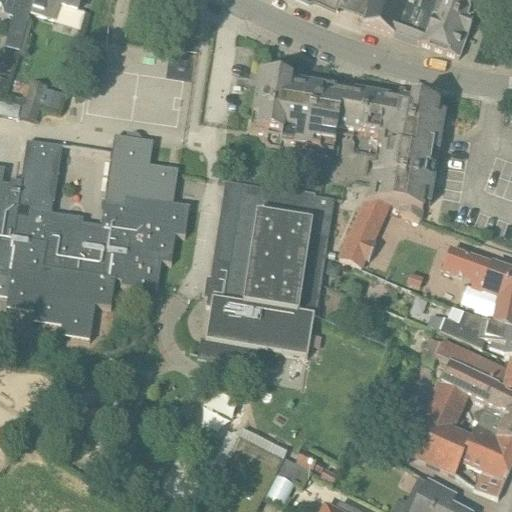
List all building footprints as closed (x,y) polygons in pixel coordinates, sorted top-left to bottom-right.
[(0,0),(0,7),(5,17),(12,19),(9,31),(23,35),(33,0),(0,0)] [(34,0),(30,15),(54,23),(59,8),(77,14),(80,0),(34,0)] [(338,13),(343,1),(342,1),(342,0),(295,0),(309,6),(317,4),(338,13)] [(342,0),(342,1),(343,1),(361,8),(359,14),(366,16),(362,27),(459,62),(466,42),(467,42),(475,19),(468,17),(473,0),(342,0)] [(294,140),(293,146),(320,150),(320,145),(334,147),(336,133),(378,139),(374,166),(367,205),(390,209),(400,211),(399,217),(420,225),(425,194),(432,195),(442,130),(436,129),(439,108),(366,96),(365,103),(321,95),(322,89),(258,79),(250,133),(294,140)] [(40,109),(46,89),(30,84),(24,104),(40,109)] [(19,121),(34,126),(40,109),(24,104),(19,121)] [(51,218),(53,206),(62,151),(26,145),(21,185),(11,183),(9,194),(1,193),(4,172),(0,171),(0,301),(7,302),(5,313),(34,317),(32,327),(61,331),(59,340),(89,345),(95,310),(111,312),(114,288),(115,283),(121,284),(120,289),(157,295),(158,293),(156,293),(160,266),(171,267),(171,266),(170,266),(174,239),(185,241),(189,210),(155,205),(157,189),(127,185),(123,210),(104,207),(100,236),(89,234),(90,229),(81,228),(81,223),(51,218)] [(306,361),(312,320),(316,320),(328,242),(334,203),(314,200),(313,204),(283,199),(283,195),(225,185),(213,265),(210,281),(206,281),(204,290),(203,301),(207,302),(206,308),(210,309),(205,343),(200,342),(198,360),(277,373),(280,357),(306,361)] [(338,260),(339,262),(362,271),(390,209),(363,205),(338,260)] [(335,255),(326,254),(325,261),(334,262),(335,255)] [(494,328),(511,334),(511,276),(449,254),(447,260),(442,274),(475,285),(473,291),(499,300),(494,328)] [(341,267),(328,263),(324,276),(337,280),(341,267)] [(482,353),(485,341),(490,326),(462,316),(462,317),(451,312),(446,324),(440,336),(482,353)] [(504,362),(511,365),(511,334),(494,328),(490,326),(485,341),(490,343),(488,352),(505,359),(504,362)] [(436,362),(449,367),(498,390),(497,392),(511,399),(511,365),(509,376),(498,372),(442,346),(442,347),(432,370),(436,362)] [(449,367),(426,423),(450,434),(466,399),(486,409),(476,431),(511,447),(511,399),(497,392),(498,390),(449,367)] [(450,434),(426,423),(410,458),(456,477),(461,466),(482,475),(474,493),(498,503),(511,468),(511,447),(476,431),(470,443),(450,434)] [(321,479),(324,473),(326,469),(317,464),(318,461),(301,453),(294,468),(297,470),(308,476),(310,477),(311,474),(321,479)] [(276,475),(275,475),(238,457),(209,511),(257,511),(275,477),(276,475)] [(308,476),(283,463),(276,476),(300,490),(308,476)] [(324,473),(321,479),(320,483),(332,489),(337,480),(324,473)] [(294,488),(276,478),(263,503),(281,511),(294,488)] [(459,511),(450,507),(455,497),(428,483),(413,511),(459,511)]
